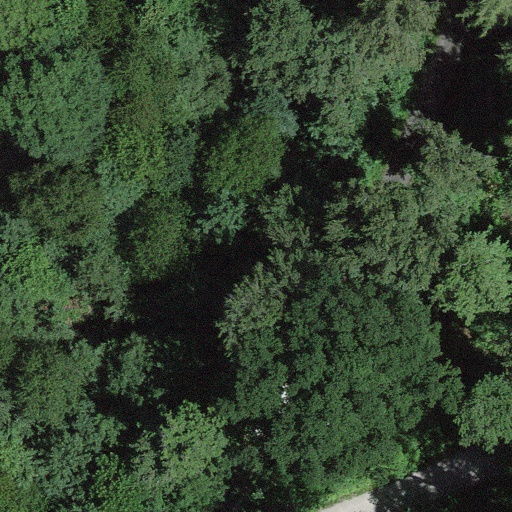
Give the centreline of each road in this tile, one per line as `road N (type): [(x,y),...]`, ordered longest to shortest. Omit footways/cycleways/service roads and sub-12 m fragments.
road 1 (track): [(211,511),(379,262),(452,0)]
road 2 (track): [(511,449),(379,511)]
